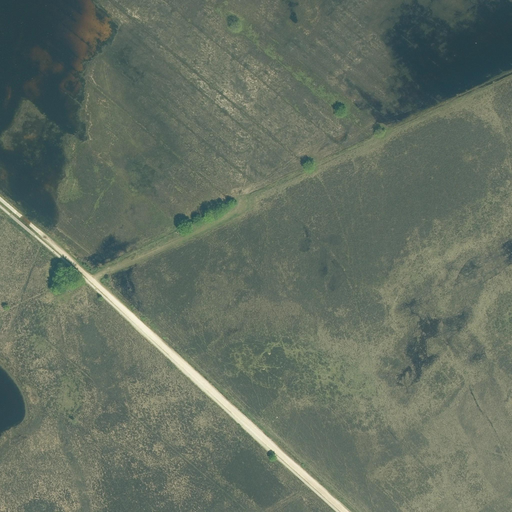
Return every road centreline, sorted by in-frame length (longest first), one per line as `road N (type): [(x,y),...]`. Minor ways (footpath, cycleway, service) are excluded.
road 1 (track): [(349,511),(0,199)]
road 2 (track): [(86,280),(239,210)]
